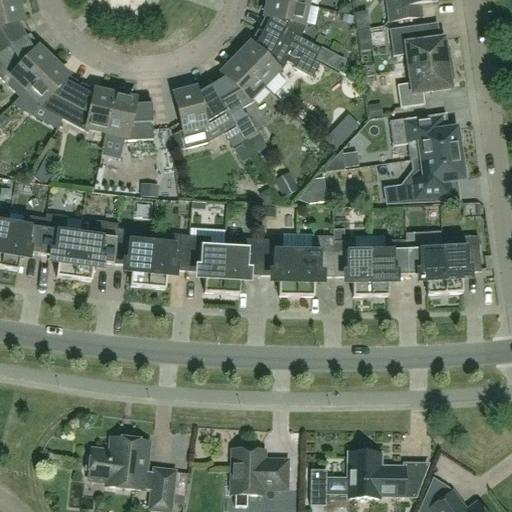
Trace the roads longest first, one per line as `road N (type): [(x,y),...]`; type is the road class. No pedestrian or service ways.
road 1 (tertiary): [(0,333),(279,361),(511,350)]
road 2 (residential): [(511,274),(473,0)]
road 3 (residential): [(49,0),(64,30),(95,57),(148,68),(196,51),(233,0)]
